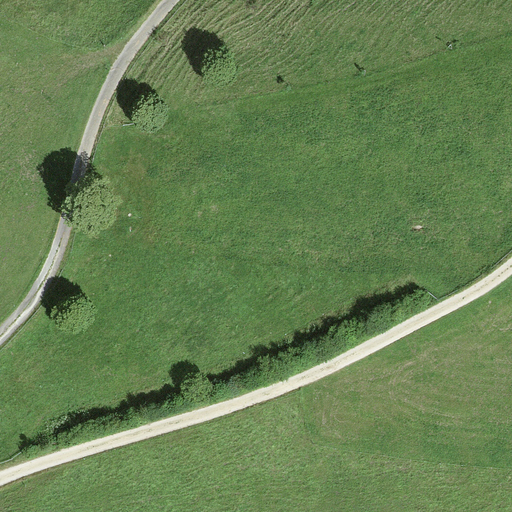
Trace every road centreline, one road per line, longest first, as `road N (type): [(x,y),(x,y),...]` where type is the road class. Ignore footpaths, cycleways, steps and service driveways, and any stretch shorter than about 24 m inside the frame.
road 1 (track): [(511,264),(337,363),(231,407),(0,479)]
road 2 (track): [(0,334),(47,270),(94,113),(177,0)]
